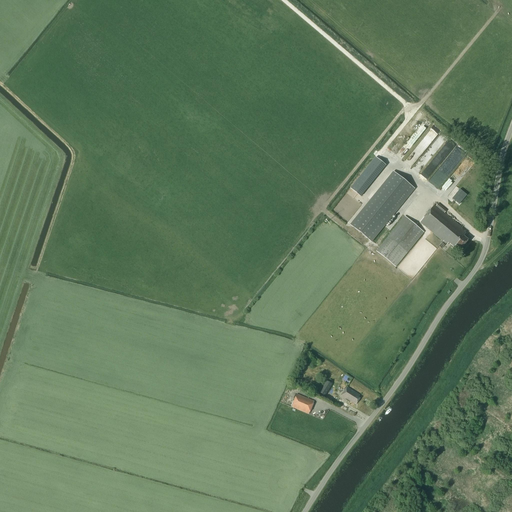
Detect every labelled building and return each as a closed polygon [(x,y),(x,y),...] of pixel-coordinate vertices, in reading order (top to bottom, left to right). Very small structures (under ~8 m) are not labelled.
[(422,173),(429,179),(457,144),(450,138),(448,140),(439,133),(441,132),(433,126),(406,161),(408,163),(410,159),(411,160),(415,155),(417,157),(420,152),(423,154),(425,152),(434,159),(422,173)] [(371,242),(414,189),(393,172),(350,225),(371,242)] [(460,189),(452,199),(459,204),(467,195),(460,189)] [(434,205),(420,222),(443,242),(444,243),(445,242),(447,244),(448,243),(454,247),(455,245),(460,249),(468,240),(463,236),(466,233),(461,229),(462,228),(444,213),(446,210),(438,204),(436,206),(434,205)] [(376,251),(375,251),(395,268),(422,236),(424,233),(408,219),(405,217),(379,247),(376,251)] [(319,392),(325,396),(332,384),(327,381),(319,392)] [(355,402),(357,403),(360,399),(358,398),(359,395),(346,387),(340,397),(354,405),(355,402)] [(291,407),(309,414),(314,401),(297,394),(291,407)]
